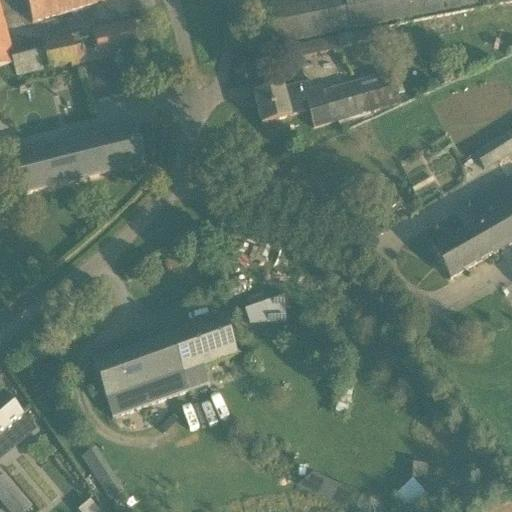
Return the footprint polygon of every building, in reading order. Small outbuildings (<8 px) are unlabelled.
[(24,0),(32,25),(112,0),(24,0)] [(257,50),(503,0),(299,0),(249,10),(257,50)] [(0,68),(14,65),(0,13),(0,68)] [(71,70),(139,54),(133,23),(11,52),(17,77),(52,69),(52,70),(71,66),(71,70)] [(387,28),(286,48),(289,61),(310,56),(390,39),(387,28)] [(118,62),(84,70),(93,105),(127,97),(118,62)] [(282,91),(282,90),(253,98),(261,127),(290,119),(308,114),(313,131),(400,105),(390,75),(322,95),(320,89),(309,92),(307,88),(305,88),(304,86),(302,87),(302,85),(282,91)] [(135,130),(11,160),(20,197),(144,167),(135,130)] [(484,171),(511,153),(511,132),(474,156),(484,171)] [(265,191),(274,187),(269,173),(259,177),(265,191)] [(511,180),(465,208),(475,225),(431,251),(450,282),(511,245),(511,180)] [(399,204),(389,192),(364,212),(374,225),(399,204)] [(284,297),(244,312),(249,327),(286,325),(284,297)] [(92,366),(112,421),(208,387),(201,368),(234,356),(221,320),(92,366)] [(0,459),(34,431),(22,416),(20,418),(2,397),(0,399),(0,459)] [(95,451),(83,459),(110,499),(122,491),(95,451)] [(426,480),(426,465),(413,465),(413,480),(426,480)] [(0,503),(7,511),(27,511),(31,509),(4,477),(0,479),(0,503)] [(406,511),(411,511),(429,496),(413,480),(394,498),(406,511)]
